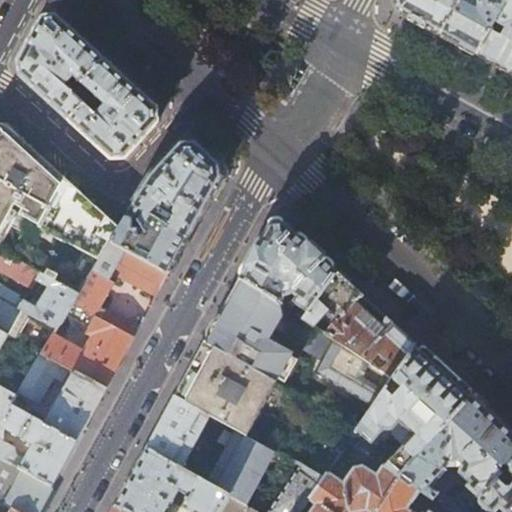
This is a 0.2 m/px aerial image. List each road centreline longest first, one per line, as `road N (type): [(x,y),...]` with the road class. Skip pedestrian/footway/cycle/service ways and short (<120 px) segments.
road 1 (residential): [(76,511),(279,148)]
road 2 (secondary): [(279,148),(511,366)]
road 3 (residential): [(0,81),(117,182),(210,84)]
road 4 (secondary): [(511,142),(336,46)]
road 5 (secondary): [(120,0),(210,84)]
